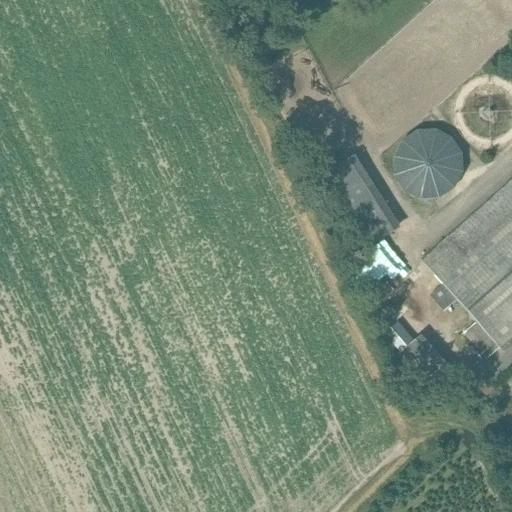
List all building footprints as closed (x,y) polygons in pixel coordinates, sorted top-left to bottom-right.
[(388,177),(441,200),(463,147),(411,125),(388,177)] [(375,244),(393,233),(348,161),(330,172),(375,244)] [(475,323),(499,350),(500,351),(511,339),(511,185),(434,255),(432,252),(421,261),(434,276),(433,276),(475,323)] [(499,350),(475,323),(463,334),(487,360),(499,350)] [(430,392),(447,378),(415,341),(399,355),(430,392)]
